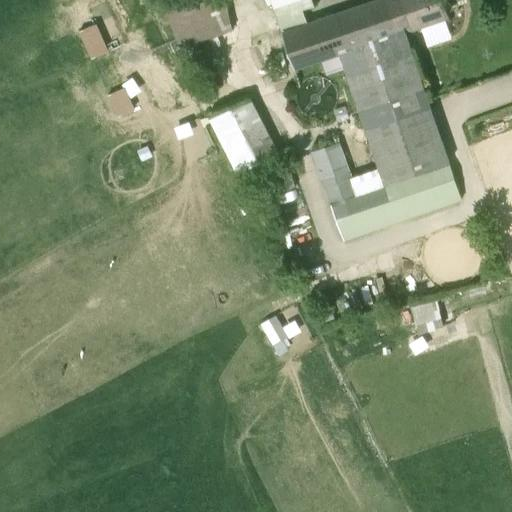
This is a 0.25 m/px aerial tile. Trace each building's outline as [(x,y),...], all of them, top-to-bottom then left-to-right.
[(217,0),(180,0),(159,7),(171,45),(226,28),(217,0)] [(267,0),(277,31),(330,15),(325,0),(267,0)] [(330,207),(340,236),(468,192),(414,40),(458,25),(449,0),(376,0),(276,35),(289,72),(343,53),(390,186),(330,207)] [(203,126),(233,186),(287,159),(257,99),(203,126)] [(430,297),(406,304),(410,322),(435,315),(430,297)]
